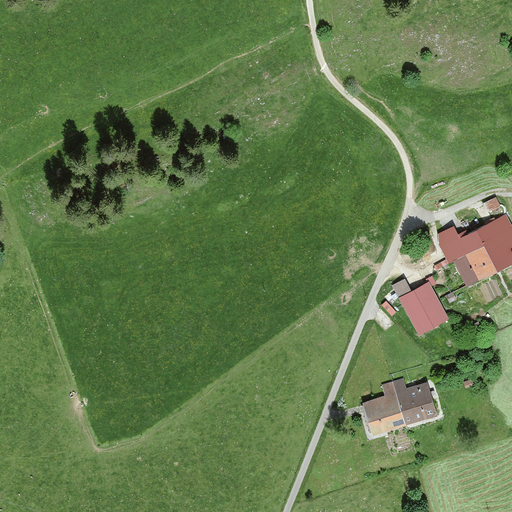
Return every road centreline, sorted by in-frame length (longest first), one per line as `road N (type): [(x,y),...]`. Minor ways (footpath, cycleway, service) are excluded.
road 1 (residential): [(287,511),(409,198)]
road 2 (track): [(409,198),(401,150),(322,61),(309,0)]
